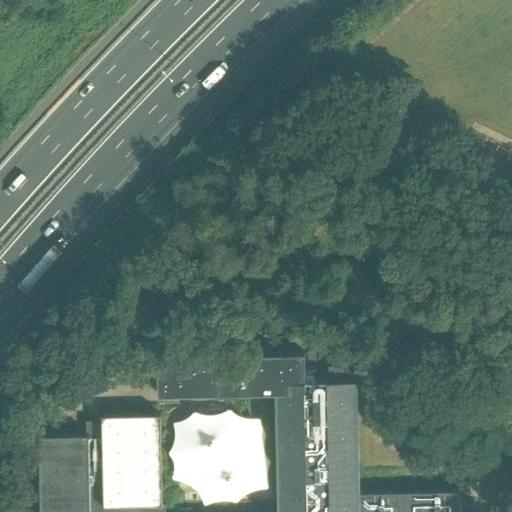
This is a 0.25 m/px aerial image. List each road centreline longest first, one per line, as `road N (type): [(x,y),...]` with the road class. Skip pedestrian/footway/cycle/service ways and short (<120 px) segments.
road 1 (motorway): [(0,288),(273,0)]
road 2 (motorway): [(190,0),(0,201)]
